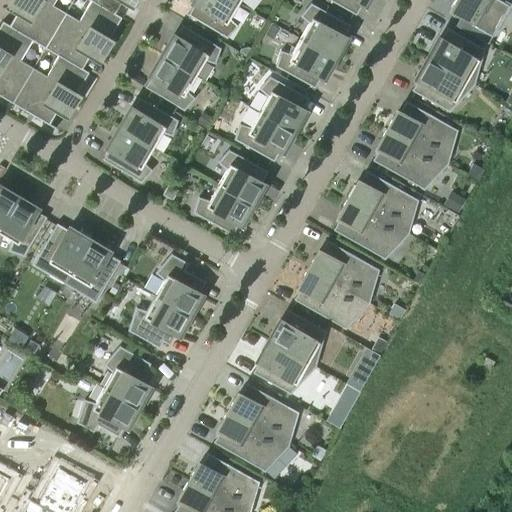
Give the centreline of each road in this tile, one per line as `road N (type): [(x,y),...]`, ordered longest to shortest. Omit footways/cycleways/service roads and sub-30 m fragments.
road 1 (residential): [(263,273),(417,0)]
road 2 (residential): [(129,511),(263,273)]
road 3 (residential): [(263,273),(64,156)]
road 4 (residential): [(64,156),(155,0)]
